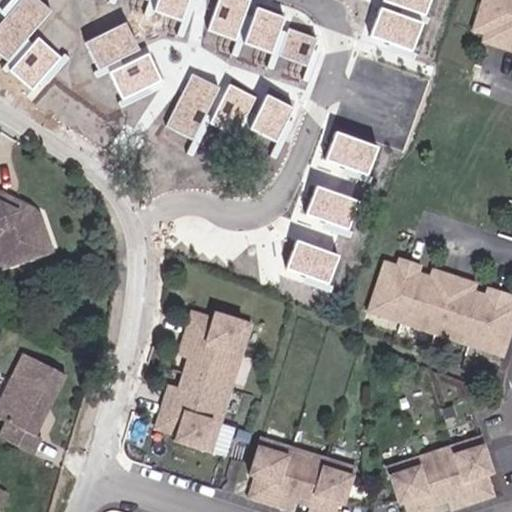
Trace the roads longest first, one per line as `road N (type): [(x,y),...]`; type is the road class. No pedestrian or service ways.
road 1 (residential): [(306,0),(327,7),(339,25),(333,64),(293,166),(262,195),(140,234)]
road 2 (residential): [(140,234),(141,307),(95,475)]
road 3 (residential): [(0,107),(106,174),(140,234)]
road 4 (residential): [(95,475),(214,511)]
